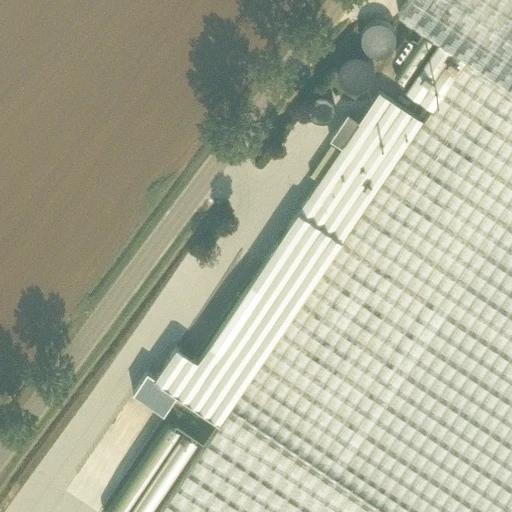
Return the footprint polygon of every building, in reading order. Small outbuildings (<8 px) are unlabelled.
[(511,511),(511,0),(405,0),(398,12),(436,37),(403,86),(431,105),(422,118),(219,420),(156,511),(511,511)] [(365,44),(385,49),(391,25),(370,20),(365,44)] [(413,44),(404,38),(395,51),(404,57),(413,44)] [(337,70),(354,89),(372,72),(354,53),(337,70)] [(155,376),(219,420),(422,118),(379,89),(197,358),(176,344),(155,376)] [(330,137),(341,145),(359,119),(348,111),(330,137)] [(106,511),(150,511),(194,435),(160,416),(106,511)]
